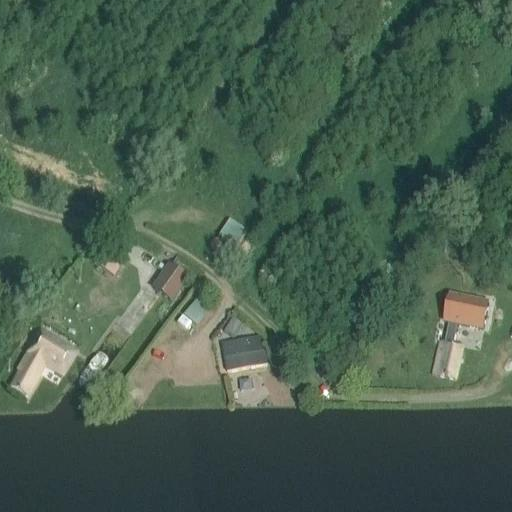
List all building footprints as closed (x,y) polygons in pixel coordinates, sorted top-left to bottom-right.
[(218,237),(239,249),(249,230),(228,219),(218,237)] [(215,240),(209,249),(217,255),(223,246),(215,240)] [(118,254),(107,246),(94,265),(113,279),(121,269),(112,262),(118,254)] [(188,280),(167,266),(150,290),(171,305),(188,280)] [(451,300),(474,312),(484,294),(465,285),(463,287),(459,285),(451,300)] [(4,303),(25,313),(33,296),(12,286),(4,303)] [(196,326),(211,309),(198,298),(183,314),(196,326)] [(492,327),(501,312),(482,303),(475,317),(492,327)] [(233,320),(225,334),(234,340),(243,326),(233,320)] [(18,374),(19,375),(10,390),(26,399),(46,367),(63,377),(75,356),(40,335),(28,356),(18,374)] [(260,340),(222,347),(227,375),(268,368),(265,353),(262,354),(260,340)] [(434,377),(455,382),(462,349),(441,344),(434,377)]
